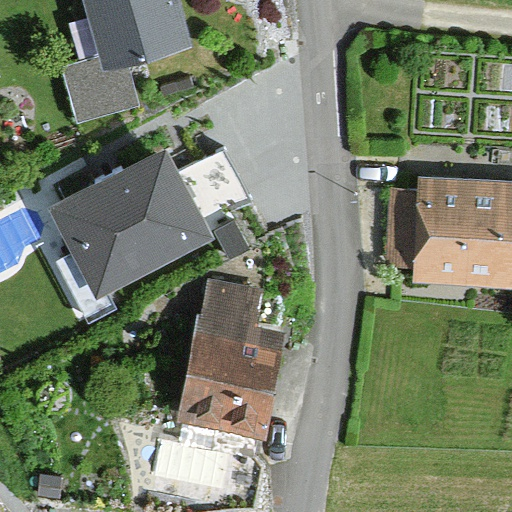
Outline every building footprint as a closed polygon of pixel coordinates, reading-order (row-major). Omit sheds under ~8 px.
[(183,26),(176,0),(93,0),(106,47),(183,26)] [(70,51),(76,109),(143,102),(136,44),(70,51)] [(206,218),(163,138),(57,195),(100,275),(206,218)] [(424,291),(511,292),(511,179),(416,177),(416,185),(401,185),(399,262),(425,262),(424,291)] [(189,420),(281,437),(298,345),(206,328),(189,420)]
